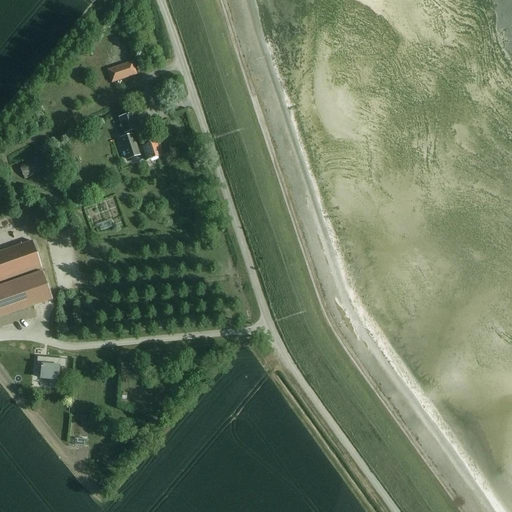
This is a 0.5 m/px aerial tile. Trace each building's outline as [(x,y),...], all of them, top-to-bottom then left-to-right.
[(131,62),(107,71),(111,82),(135,74),(131,62)] [(130,115),(119,118),(123,133),(135,130),(130,115)] [(159,145),(169,144),(167,131),(157,132),(159,145)] [(157,142),(141,147),(141,148),(136,149),(132,135),(118,139),(125,161),(139,156),(138,154),(142,153),(145,162),(147,161),(162,156),(157,142)] [(46,156),(19,167),(24,180),(52,169),(46,156)] [(13,196),(9,181),(4,183),(8,197),(13,196)] [(20,235),(37,228),(32,218),(16,224),(20,235)] [(31,242),(0,252),(0,282),(40,268),(31,242)] [(0,286),(0,318),(51,300),(41,272),(0,286)] [(66,359),(35,358),(34,373),(40,373),(40,380),(58,381),(58,368),(65,368),(66,359)] [(77,448),(77,457),(85,458),(85,448),(77,448)]
